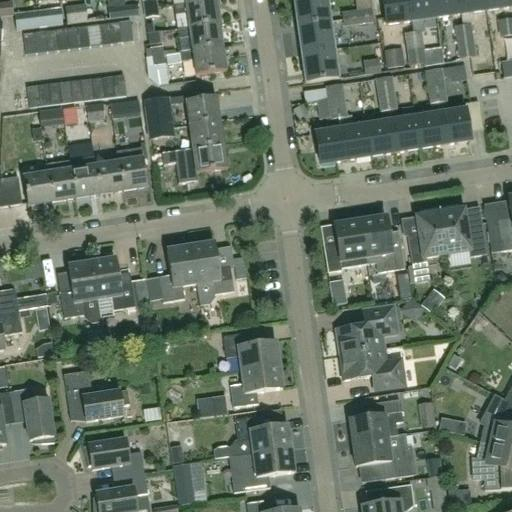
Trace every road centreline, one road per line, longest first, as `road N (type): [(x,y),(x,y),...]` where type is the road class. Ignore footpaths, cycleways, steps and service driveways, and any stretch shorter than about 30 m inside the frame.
road 1 (residential): [(328,511),(284,200)]
road 2 (residential): [(0,245),(284,200)]
road 3 (residential): [(284,200),(511,162)]
road 4 (residential): [(284,200),(256,0)]
